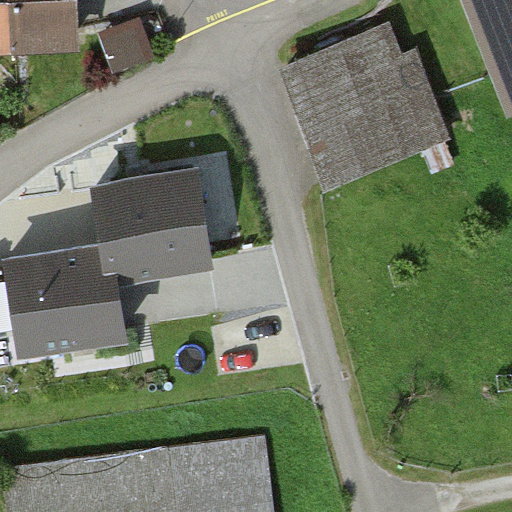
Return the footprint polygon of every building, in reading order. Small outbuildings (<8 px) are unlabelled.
[(0,0),(0,49),(77,46),(74,0),(0,0)] [(511,0),(471,0),(511,112),(511,0)] [(115,61),(148,59),(146,24),(113,27),(115,61)] [(403,27),(292,70),(335,181),(446,138),(403,27)] [(212,257),(198,171),(98,186),(107,244),(12,259),(25,344),(122,328),(113,273),(212,257)] [(161,315),(223,308),(219,272),(158,279),(161,315)] [(277,511),(270,443),(20,471),(24,511),(277,511)]
